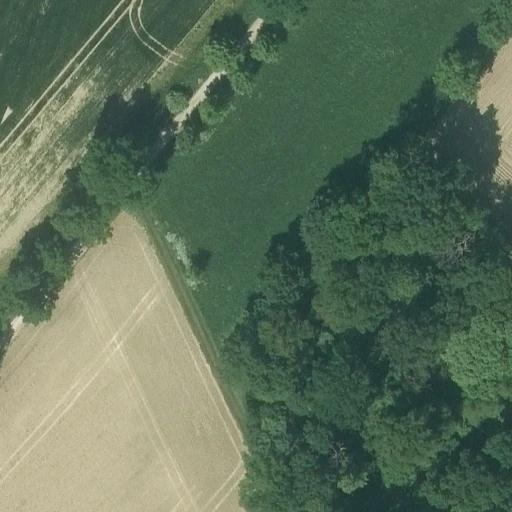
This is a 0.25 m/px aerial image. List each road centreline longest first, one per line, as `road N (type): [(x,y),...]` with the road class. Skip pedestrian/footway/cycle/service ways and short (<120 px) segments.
road 1 (unclassified): [(0,331),(273,0)]
road 2 (track): [(132,167),(300,511)]
